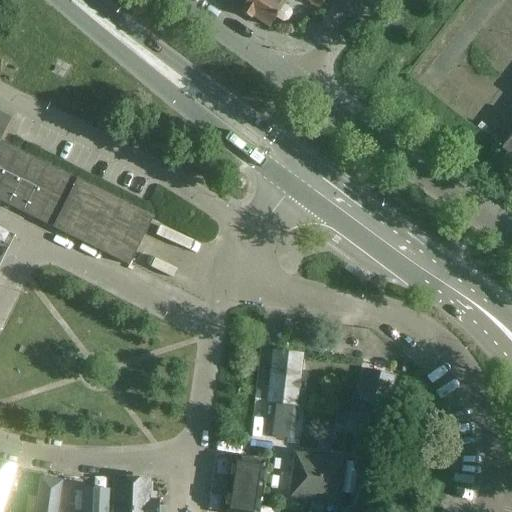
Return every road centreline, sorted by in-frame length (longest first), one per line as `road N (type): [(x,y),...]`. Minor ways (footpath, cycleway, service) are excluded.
road 1 (residential): [(254,263),(304,294),(388,313),(440,339),(472,381),(495,447),(486,511)]
road 2 (unclassified): [(0,95),(155,173),(253,236)]
road 3 (tertiary): [(297,179),(75,0)]
road 4 (residential): [(511,241),(293,82)]
road 5 (tertiary): [(511,337),(297,179)]
road 6 (residential): [(213,328),(36,246),(15,263),(0,298)]
road 7 (residential): [(0,443),(49,465),(169,464),(194,452)]
road 8 (residential): [(293,82),(179,0)]
road 9 (residential): [(194,452),(213,328)]
